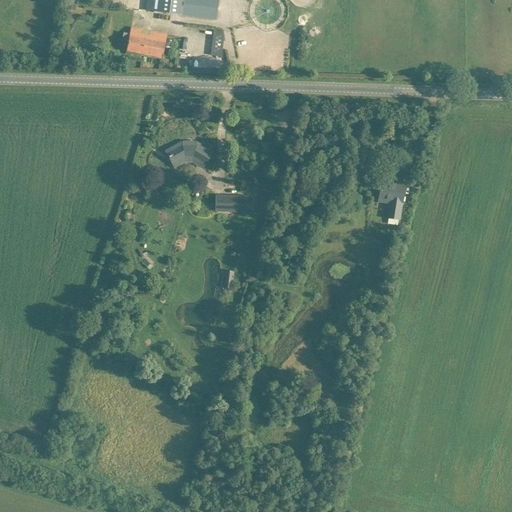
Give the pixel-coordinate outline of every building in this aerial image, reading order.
[(71,0),(67,0),(66,10),(75,11),(76,1),(71,0)] [(131,28),(126,51),(162,58),(166,35),(149,31),(149,36),(140,34),(141,30),(131,28)] [(206,28),(205,54),(216,54),(217,28),(206,28)] [(202,168),(206,161),(211,153),(196,143),(193,147),(184,146),(182,143),(169,150),(171,155),(168,157),(174,168),(185,162),(192,162),(202,168)] [(399,220),(403,198),(404,188),(396,186),(396,185),(381,183),(378,199),(389,201),(387,218),(399,220)] [(215,212),(247,212),(253,212),(253,198),(247,198),(247,196),(215,195),(215,212)] [(385,268),(377,266),(374,278),(382,281),(385,268)]
